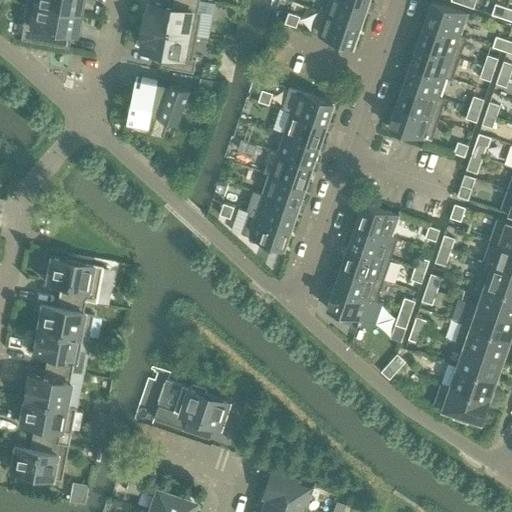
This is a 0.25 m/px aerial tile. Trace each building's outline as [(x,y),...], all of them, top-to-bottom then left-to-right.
[(25,0),(25,3),(80,14),(81,10),(82,3),(79,2),(79,0),(25,0)] [(145,13),(142,25),(144,26),(197,36),(201,12),(198,11),(199,0),(173,0),(172,6),(150,2),(148,14),(146,13),(145,13)] [(319,10),(318,11),(360,25),(365,9),(371,10),(373,6),(354,0),(329,0),(326,12),(319,10)] [(463,0),(462,4),(473,8),(476,0),(463,0)] [(432,1),(425,23),(466,37),(466,36),(460,34),(467,13),(433,2),(433,1),(432,1)] [(80,14),(25,3),(21,25),(22,25),(19,39),(67,49),(70,36),(70,34),(73,35),(75,23),(78,24),(79,17),(80,17),(80,14)] [(491,14),(503,18),(506,7),(495,4),(491,14)] [(511,9),(506,7),(503,18),(511,21),(511,9)] [(360,25),(318,11),(311,32),(351,46),(351,47),(352,47),(360,25)] [(288,12),(284,23),(295,27),(299,15),(288,12)] [(425,23),(418,43),(459,58),(466,37),(425,23)] [(144,26),(142,25),(140,38),(141,38),(144,38),(141,50),(163,54),(163,55),(160,66),(193,73),(196,59),(192,58),(197,36),(144,26)] [(501,50),(504,51),(507,40),(496,36),(492,47),(501,50)] [(418,43),(411,64),(452,78),(459,58),(418,43)] [(487,55),(483,66),(494,70),(498,59),(487,55)] [(511,63),(503,61),(499,72),(510,76),(511,70),(511,63)] [(411,64),(404,84),(445,99),(446,98),(439,95),(445,77),(452,79),(452,78),(411,64)] [(494,70),(483,66),(479,78),(490,81),(494,70)] [(510,76),(499,72),(495,83),(506,87),(510,76)] [(127,123),(148,127),(151,112),(158,115),(158,116),(178,123),(190,88),(170,81),(169,84),(157,82),(157,81),(136,77),(127,123)] [(404,84),(397,105),(438,119),(445,99),(404,84)] [(273,93),(262,90),(258,101),(269,105),(273,93)] [(299,91),(291,112),(332,126),(333,122),(327,120),(334,102),(333,101),(332,102),(299,91)] [(473,96),(469,107),(480,111),(484,100),(473,96)] [(489,101),(485,113),(496,117),(500,105),(489,101)] [(438,119),(397,105),(389,127),(390,128),(390,127),(431,141),(438,119)] [(480,111),(469,107),(465,119),(476,122),(480,111)] [(291,112),(284,133),(325,146),(326,143),(321,141),(325,128),(330,130),(332,126),(291,112)] [(496,117),(485,113),(481,124),(492,128),(496,117)] [(271,150),(271,151),(318,167),(319,163),(314,161),(318,149),(323,151),(325,146),(284,133),(278,152),(271,150)] [(453,153),(464,157),(468,145),(457,142),(453,153)] [(475,142),(471,156),(482,160),(486,146),(475,142)] [(271,151),(264,171),(305,185),(306,181),(311,169),(316,171),(318,167),(271,151)] [(482,160),(471,156),(466,170),(477,173),(482,160)] [(270,175),(264,194),(298,206),(300,202),(304,190),(309,192),(312,183),(306,181),(305,185),(264,171),(263,173),(270,175)] [(457,196),(468,200),(472,189),(461,185),(457,196)] [(511,190),(507,189),(500,210),(509,213),(509,214),(511,214),(511,190)] [(250,211),(250,212),(291,226),(297,210),(302,212),(305,204),(300,202),(298,206),(264,194),(255,191),(248,210),(250,211)] [(363,202),(356,225),(397,239),(398,238),(391,235),(398,215),(364,204),(364,203),(363,202)] [(223,203),(219,215),(230,218),(234,207),(223,203)] [(454,204),(450,217),(461,221),(465,207),(454,204)] [(291,226),(250,212),(242,234),(283,248),(282,249),(283,249),(291,226)] [(497,219),(490,240),(511,247),(511,223),(508,222),(507,222),(506,222),(497,219)] [(356,225),(349,245),(390,259),(397,239),(356,225)] [(425,237),(435,241),(439,230),(439,229),(429,226),(425,237)] [(444,235),(440,246),(451,249),(455,238),(444,235)] [(511,247),(490,240),(483,261),(511,270),(511,247)] [(349,245),(342,266),(383,280),(390,259),(349,245)] [(451,249),(440,246),(435,262),(445,266),(451,249)] [(59,289),(56,303),(83,308),(84,300),(95,302),(97,289),(102,266),(66,259),(66,257),(65,257),(65,259),(53,257),(50,256),(45,281),(49,282),(60,284),(59,289)] [(418,256),(414,268),(425,271),(429,260),(418,256)] [(511,270),(483,261),(476,281),(499,289),(511,293),(511,270)] [(342,266),(335,286),(343,289),(376,300),(380,289),(383,280),(342,266)] [(425,271),(414,268),(410,279),(421,283),(425,271)] [(431,273),(425,289),(421,301),(432,304),(437,289),(441,277),(431,273)] [(469,301),(511,316),(511,293),(499,289),(476,281),(475,282),(485,285),(484,289),(479,304),(469,301)] [(343,289),(335,286),(334,289),(327,309),(328,309),(328,308),(362,319),(369,299),(376,301),(376,300),(343,289)] [(395,325),(406,328),(415,301),(404,297),(395,325)] [(511,316),(469,301),(462,322),(509,338),(511,330),(511,316)] [(36,326),(35,335),(77,343),(78,337),(87,339),(92,314),(82,312),(83,308),(56,303),(55,306),(52,306),(44,304),(41,304),(36,326)] [(408,339),(419,343),(423,331),(427,320),(416,316),(408,339)] [(462,322),(455,342),(502,359),(502,358),(503,359),(503,357),(509,338),(462,322)] [(46,355),(43,373),(69,378),(72,360),(73,360),(77,343),(35,335),(34,340),(32,351),(31,352),(46,355)] [(464,347),(457,366),(495,379),(502,360),(503,359),(502,359),(455,342),(455,344),(464,347)] [(381,371),(389,379),(405,361),(397,353),(381,371)] [(441,382),(441,383),(488,400),(488,399),(489,400),(489,398),(495,379),(457,366),(451,385),(441,382)] [(22,400),(21,406),(25,407),(73,416),(75,407),(65,405),(69,382),(68,382),(69,378),(43,373),(42,377),(27,374),(22,400)] [(488,400),(441,383),(433,406),(443,409),(442,410),(444,410),(455,413),(454,418),(467,422),(468,418),(470,419),(480,422),(481,423),(481,422),(481,421),(482,421),(482,420),(481,420),(488,401),(489,400),(488,400)] [(208,437),(209,437),(213,424),(217,426),(220,427),(230,401),(226,399),(223,398),(222,398),(223,396),(222,396),(221,398),(205,392),(206,389),(192,384),(191,387),(182,384),(173,411),(158,405),(153,418),(183,428),(208,437)] [(33,426),(29,444),(66,451),(67,444),(57,442),(59,431),(70,433),(73,416),(25,407),(21,406),(18,421),(22,422),(22,424),(33,426)] [(66,451),(29,444),(28,448),(17,446),(14,445),(9,469),(13,469),(12,471),(23,473),(23,475),(24,475),(25,474),(34,475),(34,479),(48,482),(49,478),(60,480),(66,451)] [(268,484),(265,493),(306,507),(307,507),(315,483),(297,476),(296,478),(273,471),(268,484)] [(74,480),(70,496),(83,499),(87,484),(74,480)] [(125,490),(137,494),(140,486),(127,482),(125,490)] [(141,509),(141,510),(148,511),(188,511),(191,503),(187,501),(175,497),(156,491),(155,496),(149,511),(148,511),(141,509)] [(175,497),(187,501),(189,497),(177,493),(175,497)] [(305,511),(307,507),(306,507),(265,493),(264,496),(263,498),(263,500),(263,502),(264,504),(265,506),(265,507),(265,508),(263,511),(305,511)] [(337,501),(332,511),(342,511),(346,504),(337,501)]
